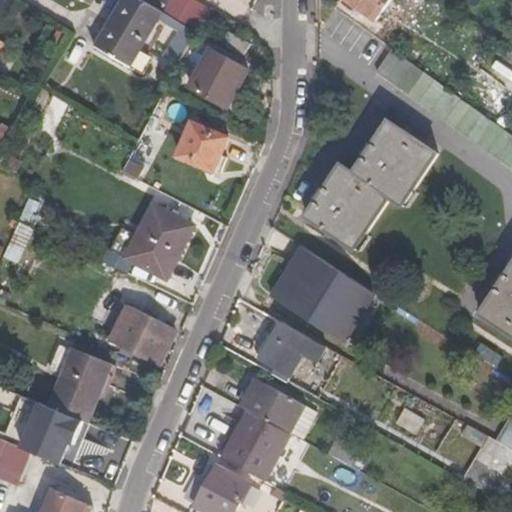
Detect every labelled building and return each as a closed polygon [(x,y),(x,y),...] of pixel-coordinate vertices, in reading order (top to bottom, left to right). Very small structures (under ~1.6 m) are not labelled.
[(130,66),(161,11),(140,0),(123,0),(96,47),(130,66)] [(198,0),(170,0),(164,14),(196,27),(207,4),(198,0)] [(348,0),(373,18),(386,0),(348,0)] [(231,36),(225,46),(241,56),(248,46),(231,36)] [(210,54),(189,89),(226,111),(246,75),(210,54)] [(397,87),(511,166),(511,132),(413,63),(397,87)] [(190,125),(175,156),(210,172),(225,140),(190,125)] [(333,198),(326,209),(316,223),(353,247),(388,197),(400,204),(437,150),(400,126),(364,179),(352,171),(333,198)] [(126,158),(119,171),(134,179),(141,167),(126,158)] [(326,193),(319,204),(326,209),(333,198),(326,193)] [(150,204),(123,255),(162,277),(190,226),(150,204)] [(20,262),(31,227),(18,223),(7,257),(20,262)] [(302,248),(295,244),(264,292),(271,297),(302,248)] [(368,290),(302,248),(271,297),(337,338),(368,290)] [(511,263),(505,273),(496,285),(478,311),(511,333),(511,263)] [(496,285),(505,273),(498,268),(489,280),(496,285)] [(155,363),(173,327),(123,303),(121,309),(127,313),(125,316),(145,326),(133,353),(155,363)] [(324,347),(279,322),(256,363),(285,380),(302,352),(315,361),(324,347)] [(71,348),(47,407),(85,422),(108,363),(71,348)] [(253,376),(248,373),(232,402),(237,405),(253,376)] [(237,405),(246,409),(281,428),(297,400),(253,376),(237,405)] [(281,428),(246,409),(240,421),(221,456),(256,475),(281,428)] [(240,421),(233,417),(213,452),(221,456),(240,421)] [(511,422),(506,418),(493,441),(509,450),(511,451),(511,422)] [(463,424),(458,435),(480,448),(486,437),(463,424)] [(493,441),(486,437),(480,448),(463,482),(487,495),(509,450),(493,441)] [(0,455),(13,461),(20,446),(0,438),(0,455)] [(329,457),(322,471),(340,480),(347,466),(329,457)] [(231,511),(248,482),(215,464),(193,504),(207,511),(231,511)] [(85,511),(88,505),(51,490),(41,511),(85,511)]
